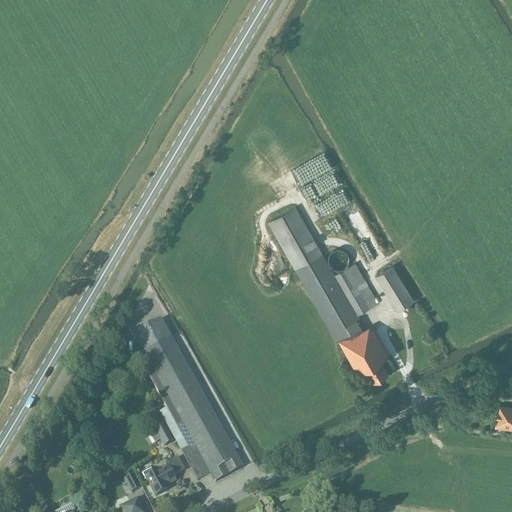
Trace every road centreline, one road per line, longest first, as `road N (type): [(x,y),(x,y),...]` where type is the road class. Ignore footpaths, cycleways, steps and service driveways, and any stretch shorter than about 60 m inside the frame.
road 1 (secondary): [(0,447),(268,0)]
road 2 (unclassified): [(303,464),(511,362)]
